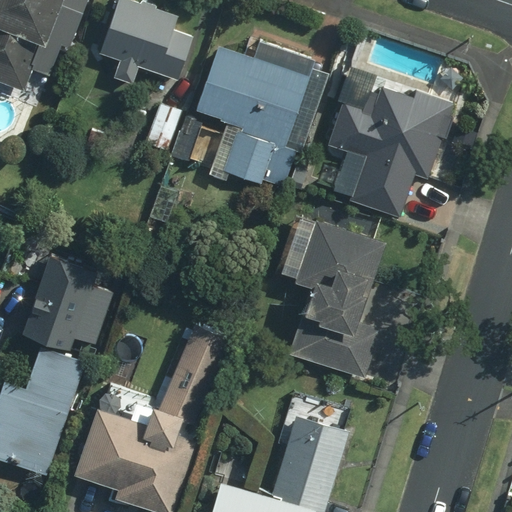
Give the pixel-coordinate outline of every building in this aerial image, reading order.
[(82,0),(0,0),(0,85),(20,92),(27,72),(44,78),(55,46),(65,50),(82,0)] [(128,84),(135,66),(174,80),(188,39),(167,32),(171,19),(116,0),(113,0),(95,53),(117,61),(111,78),(128,84)] [(278,147),(279,144),(282,145),(305,79),(211,48),(189,113),(231,127),(217,169),(278,189),(291,152),(278,147)] [(326,147),(361,157),(348,202),(398,217),(411,174),(425,179),(448,104),(411,93),(409,99),(376,89),(368,115),(339,106),(326,147)] [(199,128),(179,123),(170,155),(189,161),(199,128)] [(306,287),(284,355),(365,380),(380,332),(349,322),(355,304),(359,305),(378,244),(307,222),(288,281),(306,287)] [(92,273),(43,257),(17,338),(66,354),(92,273)] [(33,351),(20,392),(0,385),(0,462),(41,476),(77,365),(33,351)] [(71,475),(112,489),(109,499),(150,511),(170,511),(192,445),(170,437),(175,422),(143,412),(138,428),(91,413),(71,475)] [(298,511),(212,485),(203,511),(298,511)]
